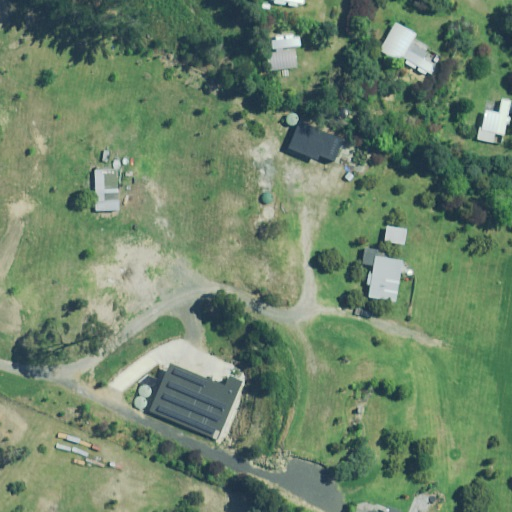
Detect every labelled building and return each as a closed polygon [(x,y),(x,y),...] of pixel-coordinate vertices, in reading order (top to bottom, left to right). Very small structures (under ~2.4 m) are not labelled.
[(267,0),(267,3),(305,8),(306,0),(267,0)] [(442,56),(414,40),(417,36),(396,24),(380,51),(401,64),(402,62),(429,78),(442,56)] [(301,36),(271,39),(272,50),(302,47),(301,36)] [(300,69),(298,52),(269,55),(270,72),(300,69)] [(511,112),(511,102),(500,101),(495,134),(508,136),(511,112)] [(499,107),(489,105),(484,129),(480,128),(478,141),(504,145),(505,136),(494,134),(499,107)] [(119,172),(96,172),(96,212),(119,212),(119,172)] [(407,230),(369,221),(365,237),(404,246),(407,230)] [(403,262),(377,257),(373,276),(369,275),(367,285),(372,286),(370,299),(396,303),(403,262)]
